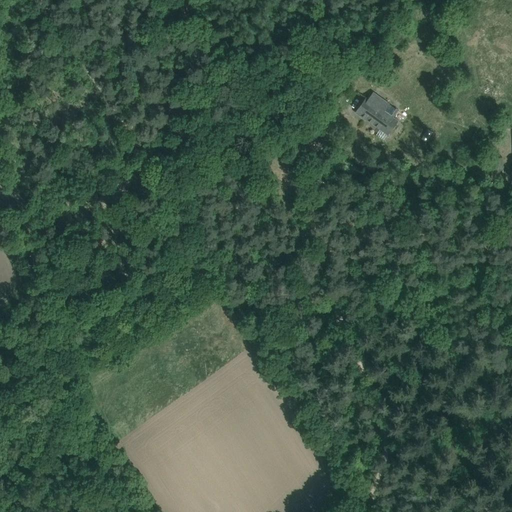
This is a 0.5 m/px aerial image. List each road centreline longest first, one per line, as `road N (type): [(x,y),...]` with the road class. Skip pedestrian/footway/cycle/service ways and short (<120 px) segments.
road 1 (unknown): [(36,0),(131,140),(148,171),(155,214),(178,250),(220,294),(315,341),(352,400),(342,511)]
road 2 (track): [(357,511),(386,472),(390,445),(335,302)]
road 3 (track): [(335,302),(293,201),(292,172),(310,149),(330,146)]
